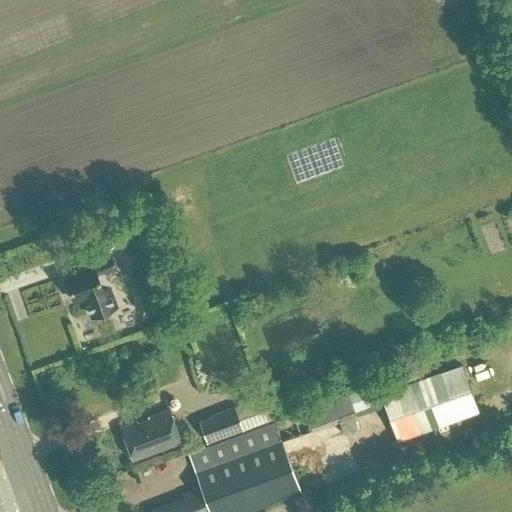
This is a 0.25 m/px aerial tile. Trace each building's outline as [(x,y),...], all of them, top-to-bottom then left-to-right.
[(144,205),(114,215),(130,261),(159,250),(144,205)] [(485,249),(496,245),(491,230),(480,234),(485,249)] [(73,300),(82,296),(89,317),(118,306),(110,284),(108,285),(103,271),(114,267),(109,254),(91,261),(92,264),(64,275),(73,300)] [(461,363),(379,392),(396,440),(478,411),(461,363)] [(266,392),(257,395),(267,420),(275,417),(266,392)] [(349,395),(303,412),(309,430),(338,420),(356,413),(349,395)] [(198,419),(207,442),(243,429),(233,404),(211,413),(211,415),(198,419)] [(180,440),(169,408),(149,415),(150,417),(138,422),(137,419),(120,425),(131,457),(180,440)] [(242,511),(301,491),(276,422),(249,432),(250,434),(170,463),(175,476),(194,469),(200,486),(182,493),(184,498),(153,510),(153,511),(242,511)] [(353,423),(288,447),(293,460),(358,436),(353,423)]
